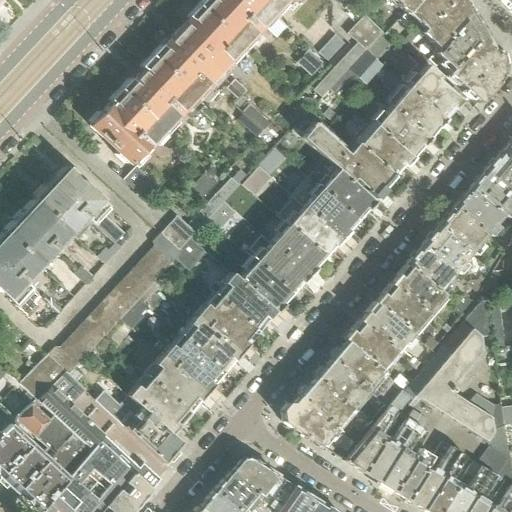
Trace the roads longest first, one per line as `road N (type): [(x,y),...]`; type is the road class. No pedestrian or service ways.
road 1 (residential): [(236,424),(511,97)]
road 2 (residential): [(373,511),(236,424)]
road 3 (secondary): [(97,2),(0,105)]
